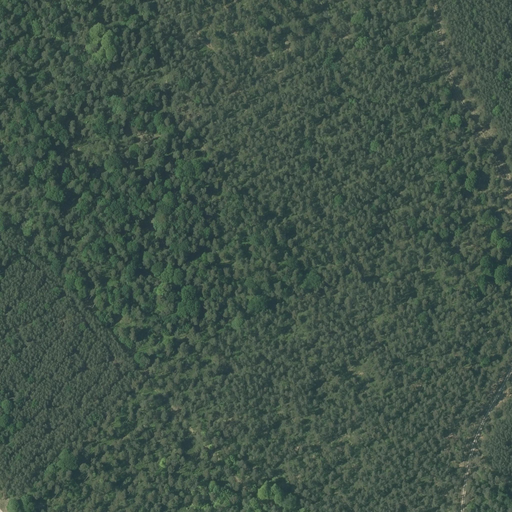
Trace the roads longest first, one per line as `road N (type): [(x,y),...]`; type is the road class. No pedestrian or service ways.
road 1 (track): [(0,226),(407,0)]
road 2 (track): [(430,0),(455,90),(511,194)]
road 3 (track): [(457,511),(477,430),(511,367)]
